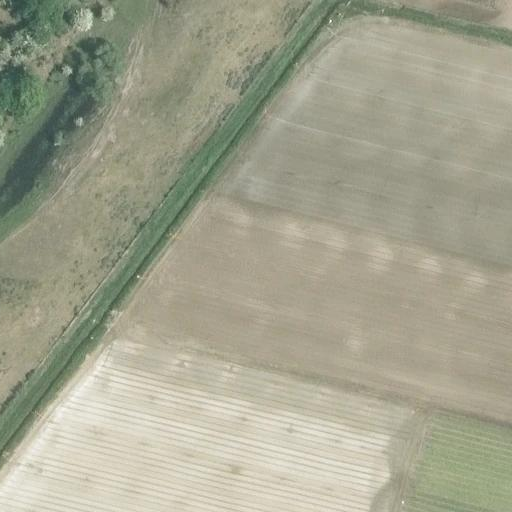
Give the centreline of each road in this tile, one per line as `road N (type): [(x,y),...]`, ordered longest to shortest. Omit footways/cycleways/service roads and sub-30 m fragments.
road 1 (track): [(511,47),(357,14),(310,53),(130,307),(134,328),(419,400)]
road 2 (track): [(395,511),(419,400),(511,424)]
road 3 (track): [(0,474),(98,346),(134,328)]
